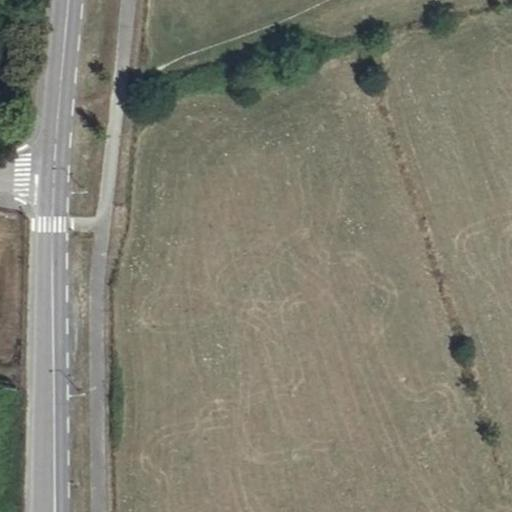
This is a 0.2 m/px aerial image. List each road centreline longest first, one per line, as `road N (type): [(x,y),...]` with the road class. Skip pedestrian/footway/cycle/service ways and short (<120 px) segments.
road 1 (secondary): [(53,165),(48,511)]
road 2 (secondary): [(65,0),(53,165)]
